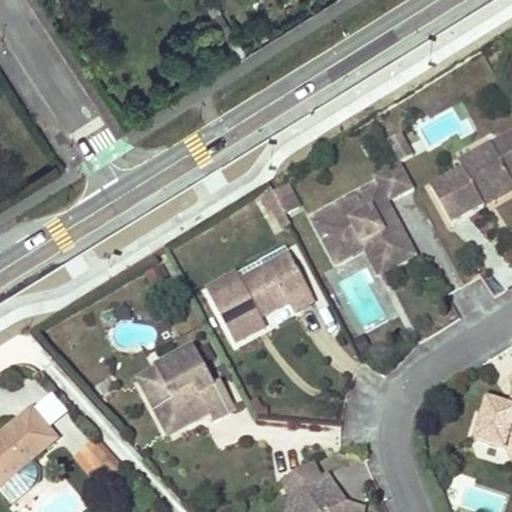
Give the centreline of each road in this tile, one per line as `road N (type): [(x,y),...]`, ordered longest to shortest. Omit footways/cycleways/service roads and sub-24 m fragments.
road 1 (secondary): [(129,198),(451,0)]
road 2 (residential): [(511,317),(429,369),(399,410),(397,457),(416,511)]
road 3 (residential): [(129,198),(1,0)]
road 4 (secondary): [(0,278),(129,198)]
